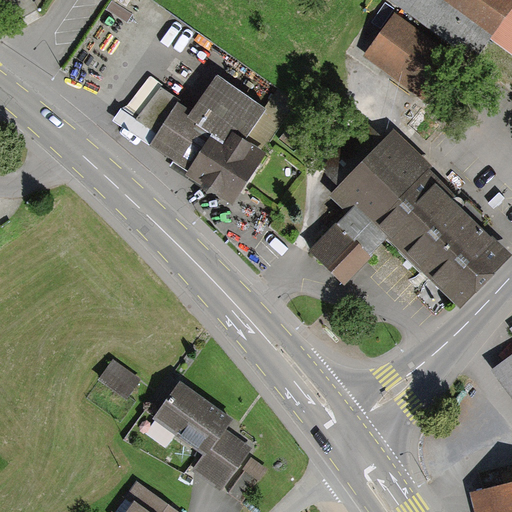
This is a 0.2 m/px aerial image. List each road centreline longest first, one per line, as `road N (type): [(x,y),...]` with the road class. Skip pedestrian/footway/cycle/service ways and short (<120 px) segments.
road 1 (primary): [(0,86),(179,244),(348,439)]
road 2 (tertiary): [(511,274),(348,439)]
